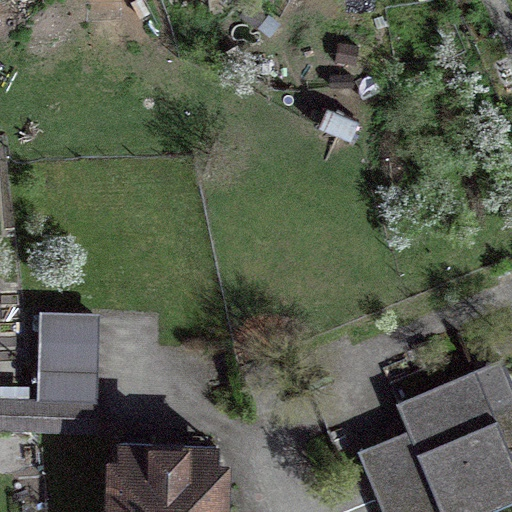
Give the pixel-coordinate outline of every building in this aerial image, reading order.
[(93,394),(95,309),(39,308),(37,392),(93,394)] [(511,390),(499,359),(472,371),(469,372),(473,380),(398,412),(415,453),(366,473),(381,511),(481,511),(511,499),(511,465),(487,406),(511,395),(511,390)] [(0,429),(36,431),(33,402),(0,401),(0,429)] [(94,404),(33,402),(36,431),(93,432),(94,404)] [(112,511),(213,511),(215,471),(148,469),(149,447),(114,446),(112,511)]
